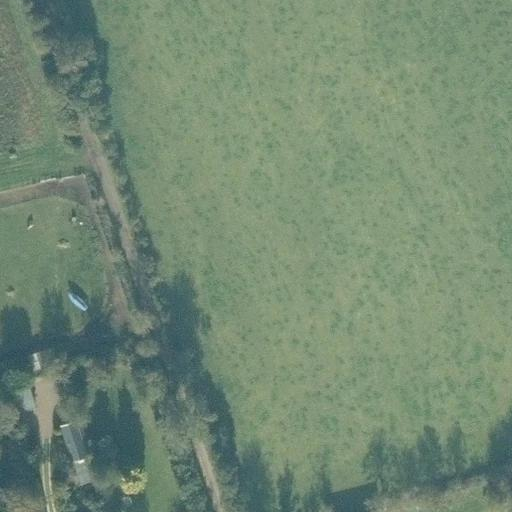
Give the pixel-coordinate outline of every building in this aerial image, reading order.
[(53,347),(27,355),(31,368),(57,360),(53,347)] [(4,382),(11,407),(24,403),(17,378),(4,382)] [(74,462),(89,457),(77,421),(62,426),(74,462)] [(17,438),(6,441),(12,459),(22,456),(17,438)] [(12,464),(19,484),(30,480),(23,460),(12,464)]
